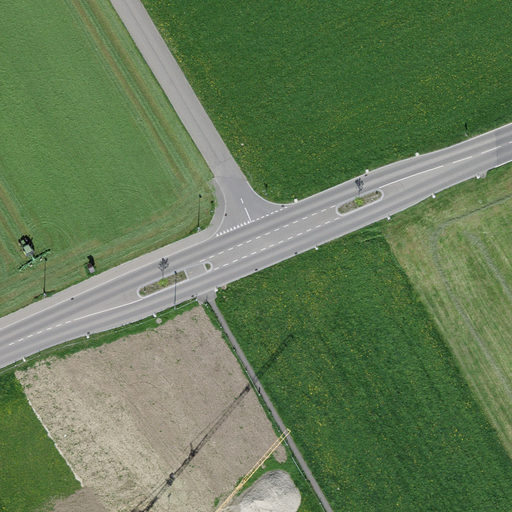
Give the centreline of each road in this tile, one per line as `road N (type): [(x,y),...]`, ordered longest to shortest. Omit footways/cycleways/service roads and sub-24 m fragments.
road 1 (secondary): [(0,353),(265,238)]
road 2 (residential): [(265,238),(124,0)]
road 3 (secondary): [(265,238),(511,142)]
